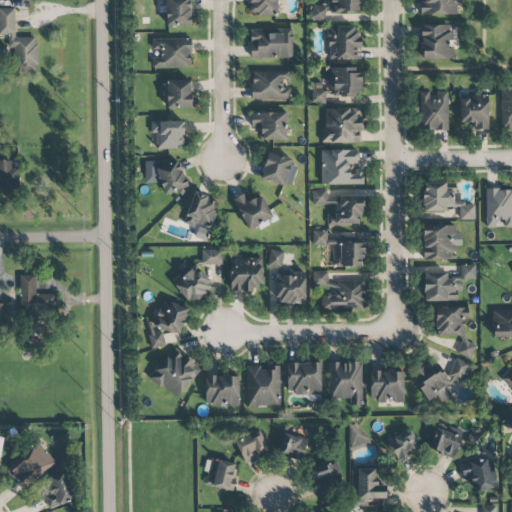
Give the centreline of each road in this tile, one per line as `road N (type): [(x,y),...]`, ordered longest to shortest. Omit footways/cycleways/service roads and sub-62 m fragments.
road 1 (tertiary): [(108,511),(100,0)]
road 2 (residential): [(390,0),(395,331)]
road 3 (residential): [(395,331),(224,331)]
road 4 (residential): [(220,0),(222,157)]
